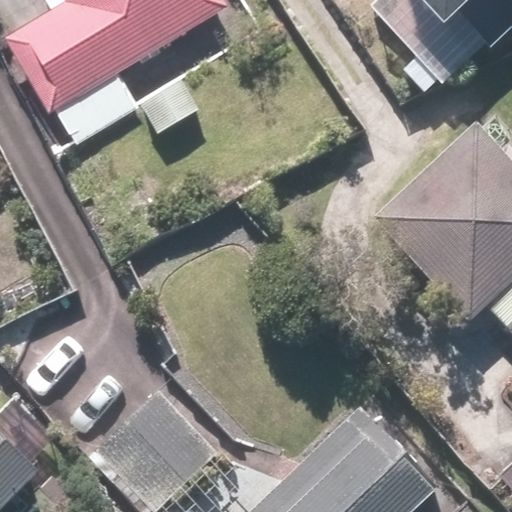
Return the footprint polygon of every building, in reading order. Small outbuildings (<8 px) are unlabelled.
[(55,116),(232,10),(225,0),(66,0),(70,6),(10,42),(55,116)] [(489,0),(423,0),(456,33),(489,0)] [(511,154),(481,122),(375,222),(472,324),(488,309),(511,334),(511,154)] [(163,389),(97,448),(153,511),(161,511),(223,457),(163,389)] [(363,406),(249,511),(421,511),(444,491),(363,406)] [(0,511),(42,470),(0,429),(0,511)]
